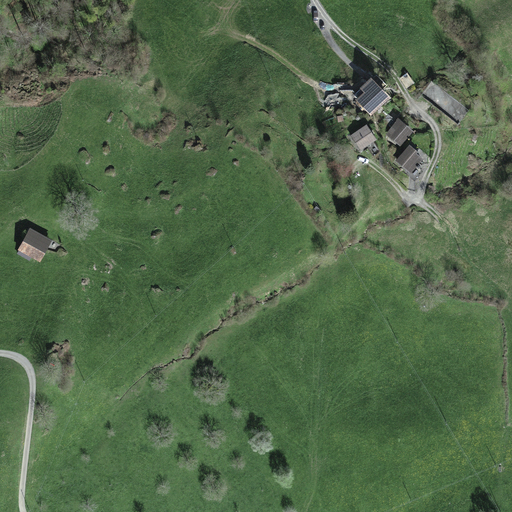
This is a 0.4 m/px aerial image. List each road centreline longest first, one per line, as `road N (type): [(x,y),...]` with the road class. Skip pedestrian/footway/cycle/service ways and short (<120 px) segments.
road 1 (track): [(318,0),(339,39),(395,77),(413,109),(434,120),(448,142),(420,206)]
road 2 (track): [(0,354),(24,360),(33,373),(21,511)]
